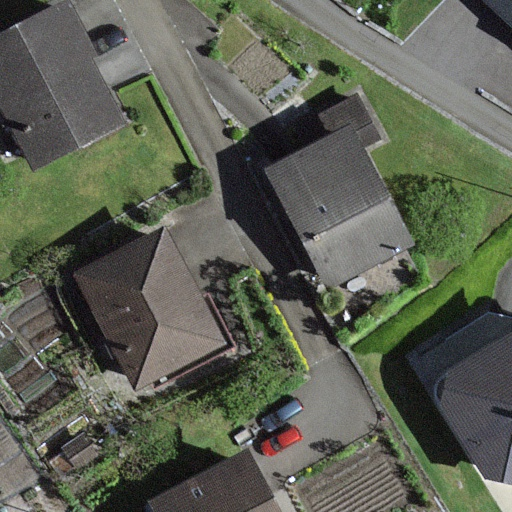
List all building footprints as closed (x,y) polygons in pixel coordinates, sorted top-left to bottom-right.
[(511,0),(491,0),(511,19),(511,0)] [(121,119),(65,7),(0,39),(0,91),(35,162),(121,119)] [(376,133),(359,99),(303,127),(313,147),(271,168),(330,283),(409,243),(357,143),(376,133)] [(222,343),(165,230),(80,273),(137,386),(222,343)] [(511,335),(486,351),(432,385),(489,477),(511,483),(511,335)] [(276,511),(246,452),(153,501),(159,511),(276,511)]
